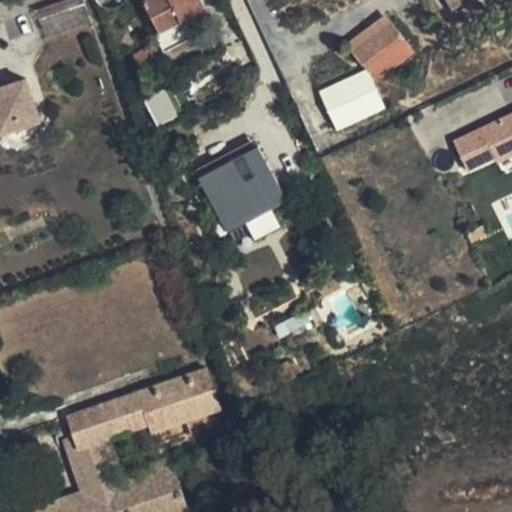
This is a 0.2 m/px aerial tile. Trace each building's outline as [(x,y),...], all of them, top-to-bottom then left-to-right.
[(84,0),(62,0),(36,9),(47,43),(93,26),(84,0)] [(160,32),(205,7),(201,0),(145,0),(144,1),(160,32)] [(385,13),(343,45),(361,65),(362,64),(376,82),(415,52),(385,13)] [(164,52),(189,38),(179,21),(155,35),(164,52)] [(148,44),(131,56),(138,67),(156,55),(148,44)] [(383,106),(367,71),(321,92),(337,127),(383,106)] [(25,78),(0,87),(0,131),(40,119),(25,78)] [(166,88),(144,99),(159,127),(181,115),(166,88)] [(511,112),(453,141),(467,170),(495,157),(511,148),(511,112)] [(255,139),(195,170),(198,177),(258,145),(255,139)] [(287,200),(258,145),(198,177),(227,231),(287,200)] [(511,148),(495,157),(497,162),(511,154),(511,148)] [(482,225),(467,233),(471,242),(487,234),(482,225)] [(304,316),(274,321),(277,335),(306,330),(304,316)] [(206,366),(66,414),(73,435),(61,439),(77,491),(31,507),(32,511),(188,511),(170,456),(148,462),(151,468),(123,475),(112,440),(149,427),(150,434),(221,410),(206,366)]
